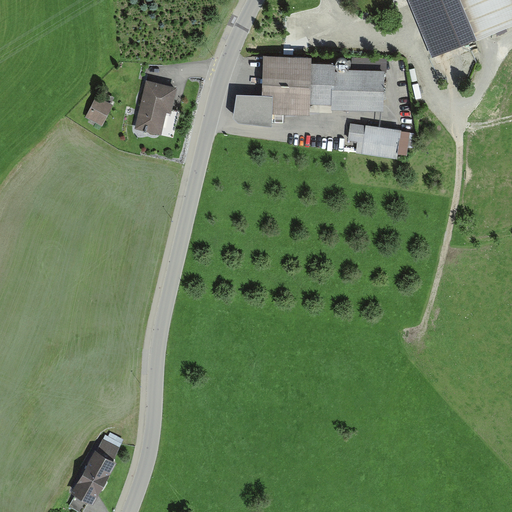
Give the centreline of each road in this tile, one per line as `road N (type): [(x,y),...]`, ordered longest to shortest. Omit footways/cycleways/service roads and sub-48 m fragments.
road 1 (tertiary): [(130,511),(147,462),(157,352),(208,125),(255,0)]
road 2 (track): [(191,198),(448,240),(511,236)]
road 3 (track): [(336,0),(352,28),(410,50),(453,134),(511,120)]
road 4 (track): [(441,276),(462,166),(453,134)]
